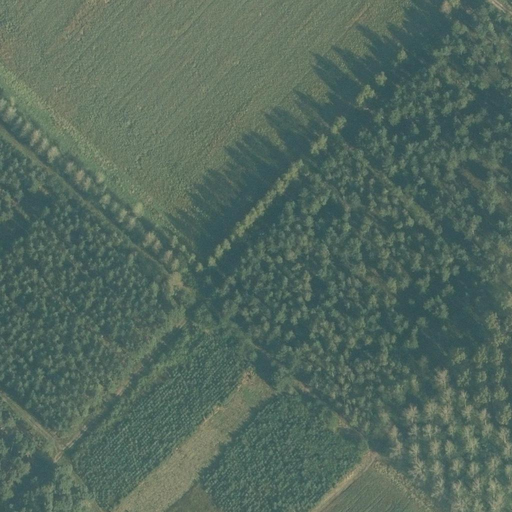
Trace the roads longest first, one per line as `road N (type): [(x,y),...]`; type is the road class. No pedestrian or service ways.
road 1 (track): [(318,511),(367,463),(369,440),(0,126)]
road 2 (track): [(202,299),(2,511)]
